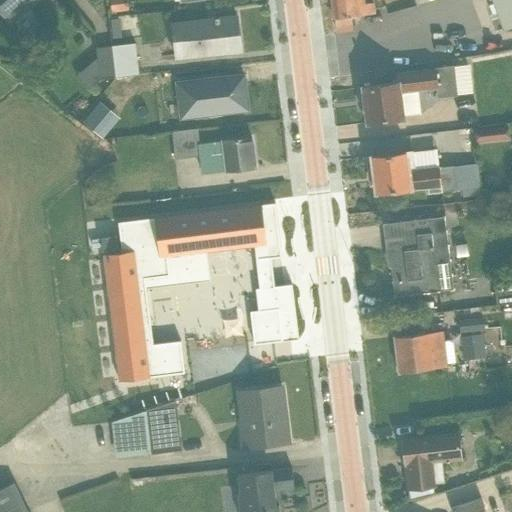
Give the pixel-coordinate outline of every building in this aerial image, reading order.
[(0,0),(0,11),(11,24),(39,0),(0,0)] [(110,0),(112,13),(128,11),(126,0),(110,0)] [(332,0),(336,26),(355,24),(354,15),(375,12),(373,1),(365,2),(365,0),(332,0)] [(511,0),(491,0),(503,30),(511,26),(511,0)] [(99,13),(98,36),(121,37),(122,13),(99,13)] [(236,15),(170,23),(174,59),(240,50),(236,15)] [(111,46),(115,76),(119,77),(135,75),(139,74),(135,43),(111,46)] [(115,76),(111,46),(95,48),(96,58),(76,76),(87,88),(99,79),(115,76)] [(472,91),(470,63),(454,64),(454,63),(395,71),(397,82),(357,86),(359,106),(364,106),(366,122),(405,117),(402,92),(436,88),(437,97),(458,95),(457,92),(472,91)] [(244,75),(175,83),(179,119),(248,111),(244,75)] [(127,126),(129,111),(111,109),(109,124),(127,126)] [(507,125),(473,129),(475,142),(508,138),(507,125)] [(197,129),(171,132),(174,159),(199,156),(201,173),(255,167),(251,138),(199,144),(197,129)] [(366,156),(369,177),(373,177),(375,193),(427,187),(428,193),(463,189),(464,194),(480,193),(480,186),(481,186),(478,163),(439,167),(436,149),(413,151),(412,151),(366,156)] [(157,218),(162,258),(269,245),(264,206),(157,218)] [(383,223),(393,298),(396,297),(453,290),(443,216),(387,223),(387,222),(383,223)] [(102,251),(118,249),(116,236),(101,238),(91,239),(92,248),(102,247),(102,251)] [(136,252),(104,256),(121,381),(152,377),(136,252)] [(252,257),(214,261),(223,354),(261,350),(252,257)] [(495,306),(511,303),(511,282),(493,285),(495,306)] [(458,320),(459,334),(484,332),(482,316),(458,320)] [(217,322),(198,324),(201,343),(220,340),(217,322)] [(443,331),(393,337),(398,372),(447,367),(443,331)] [(462,361),(491,356),(488,336),(483,337),(483,334),(459,337),(462,361)] [(236,392),(242,448),(287,443),(281,387),(236,392)] [(181,450),(175,402),(145,411),(111,422),(115,458),(181,450)] [(407,489),(409,500),(434,494),(433,485),(444,483),(442,463),(462,461),(459,433),(402,440),(408,489),(407,489)] [(278,511),(278,505),(276,506),(273,491),(294,488),(291,468),(238,475),(240,492),(237,493),(239,511),(278,511)] [(0,511),(27,511),(14,483),(0,489),(0,511)] [(480,498),(450,507),(451,511),(480,511),(484,511),(480,498)]
